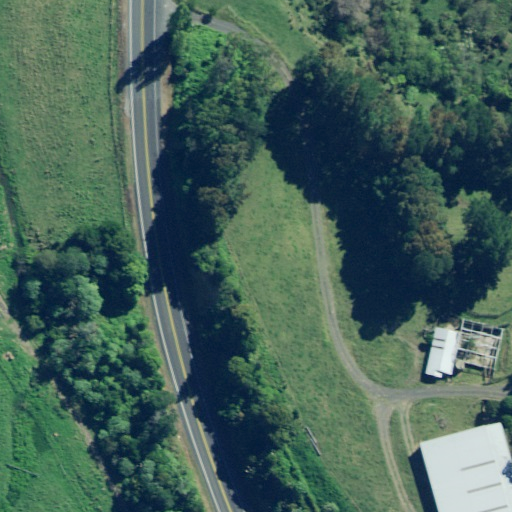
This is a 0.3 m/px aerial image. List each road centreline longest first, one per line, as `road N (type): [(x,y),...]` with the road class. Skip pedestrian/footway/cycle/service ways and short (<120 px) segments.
road 1 (track): [(141,18),(208,19),(271,63),(308,155),(328,291),(382,372),(511,391)]
road 2 (trunk): [(232,511),(165,289),(150,203),(142,0)]
